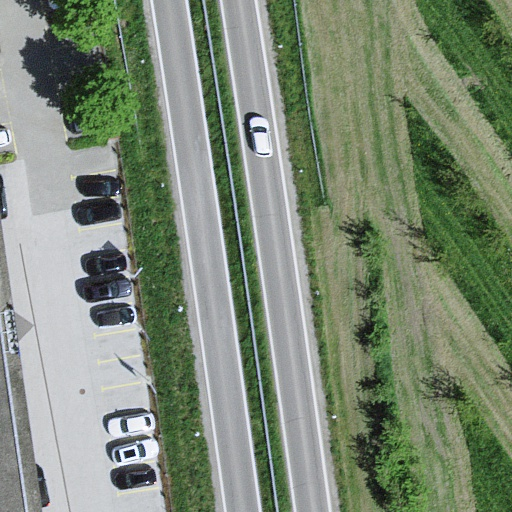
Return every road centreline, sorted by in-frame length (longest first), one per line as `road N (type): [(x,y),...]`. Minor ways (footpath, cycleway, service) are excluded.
road 1 (secondary): [(169,0),(242,511)]
road 2 (secondary): [(311,511),(239,0)]
